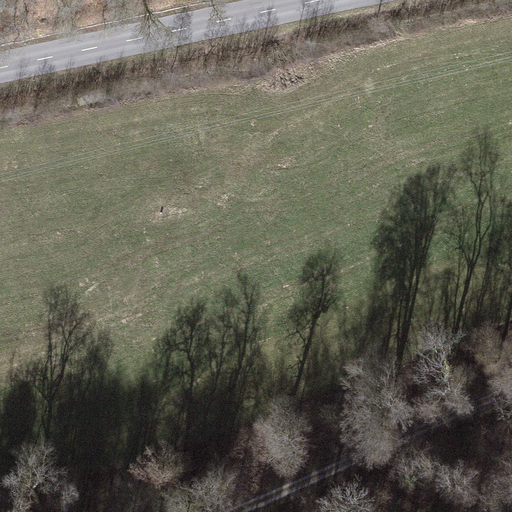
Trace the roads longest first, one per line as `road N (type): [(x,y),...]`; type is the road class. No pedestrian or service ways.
road 1 (secondary): [(0,67),(314,0)]
road 2 (track): [(511,385),(222,511)]
